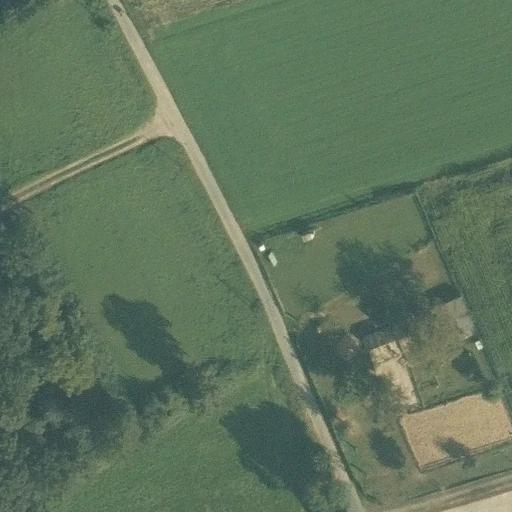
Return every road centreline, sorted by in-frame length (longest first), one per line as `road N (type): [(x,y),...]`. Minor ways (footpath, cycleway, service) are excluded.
road 1 (unclassified): [(353,511),(240,240),(115,0)]
road 2 (track): [(0,197),(179,120)]
